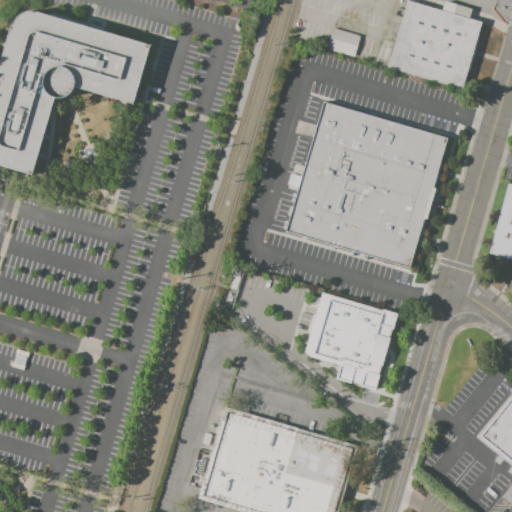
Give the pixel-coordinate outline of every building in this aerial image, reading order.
[(407,1),(441,10),(444,1),(471,9),(468,18),(482,22),(477,39),(479,40),(476,51),(475,53),(474,55),(469,73),(467,72),(465,80),(462,89),(388,67),(407,1)] [(37,12),(151,45),(150,45),(133,104),(75,88),(71,93),(66,96),(65,96),(61,97),(55,97),(36,162),(36,163),(33,175),(0,165),(0,63),(11,23),(12,21),(15,17),(19,14),(22,12),(26,12),(33,12),(37,12)] [(333,28),(360,36),(354,57),(326,49),(333,28)] [(322,101),(451,139),(412,272),(283,234),(322,101)] [(508,183),(511,184),(511,259),(488,253),(508,183)] [(321,293),(395,315),(374,389),(336,378),(340,366),(310,357),(304,352),(321,293)] [(511,465),(476,436),(511,391),(511,465)] [(224,407),(228,408),(227,412),(351,448),(352,445),(357,446),(350,468),(347,467),(346,470),(349,471),(346,483),(348,483),(343,501),(340,501),(338,509),(335,508),(334,511),(337,511),(242,511),(198,499),(224,407)] [(511,506),(501,498),(511,484),(511,506)]
